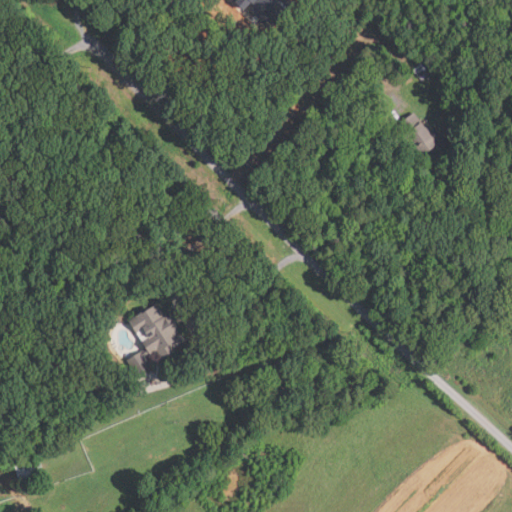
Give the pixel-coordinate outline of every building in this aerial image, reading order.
[(250,0),(247,3),(243,0),(282,0),(270,13),(257,0),(250,0)] [(427,70),(419,76),(415,71),(423,64),(427,70)] [(424,81),(420,77),(426,72),(429,76),(424,81)] [(440,160),(432,149),(424,156),(418,149),(413,153),(403,139),(408,134),(400,124),(416,112),(432,133),(439,127),(455,148),(440,160)] [(191,340),(179,348),(180,351),(165,361),(159,351),(147,359),(156,371),(142,381),(130,363),(149,349),(145,342),(151,338),(146,330),(139,335),(131,323),(159,304),(168,317),(173,313),(191,340)] [(21,485),(14,465),(40,457),(46,476),(21,485)]
